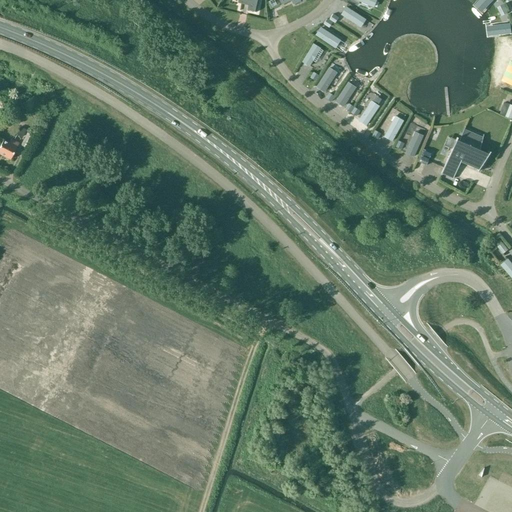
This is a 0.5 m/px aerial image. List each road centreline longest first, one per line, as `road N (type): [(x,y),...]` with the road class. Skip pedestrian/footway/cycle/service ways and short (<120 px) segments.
road 1 (unclassified): [(453,465),(352,414),(332,361),(309,342),(0,180)]
road 2 (residential): [(484,212),(416,179),(304,93),(266,35)]
road 3 (primary): [(186,125),(382,317)]
road 4 (primary): [(385,303),(267,184),(186,125)]
road 5 (primary): [(186,125),(0,27)]
road 6 (primary): [(382,317),(490,416)]
road 7 (primary): [(498,407),(398,316)]
